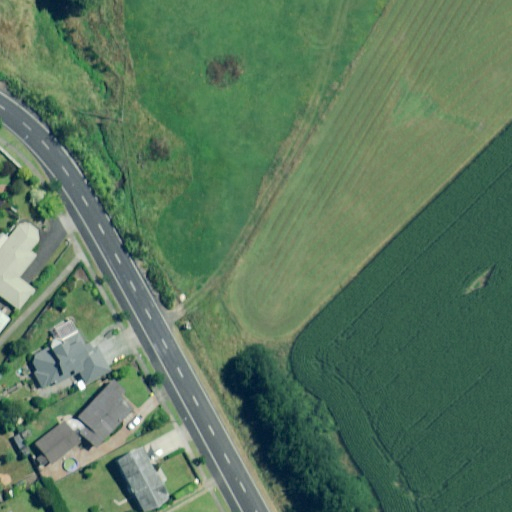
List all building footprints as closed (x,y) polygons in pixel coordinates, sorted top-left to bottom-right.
[(40,236),(19,220),(0,244),(0,297),(17,310),(32,290),(16,278),(33,256),(28,252),(40,236)] [(87,351),(77,332),(29,359),(36,371),(32,373),(41,389),(53,382),(55,385),(77,373),(84,384),(108,371),(94,347),(87,351)] [(93,449),(130,411),(118,399),(125,392),(112,379),(75,418),(87,430),(81,437),(93,449)] [(62,421),(32,443),(41,455),(34,461),(40,468),(47,463),(49,465),(78,443),(62,421)] [(30,434),(23,422),(15,427),(22,439),(30,434)] [(28,453),(18,437),(12,440),(22,457),(28,453)] [(143,511),(166,499),(137,448),(112,462),(140,511),(143,511)]
